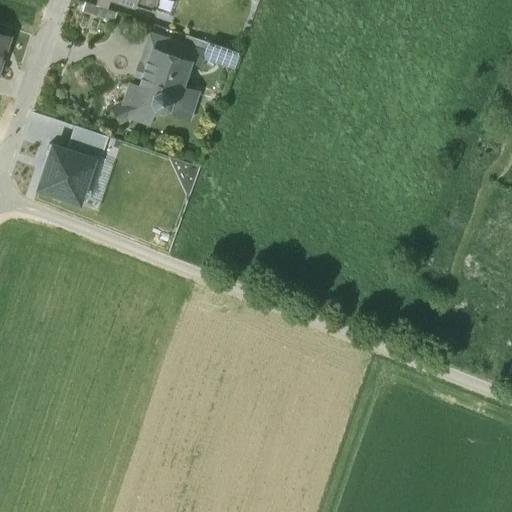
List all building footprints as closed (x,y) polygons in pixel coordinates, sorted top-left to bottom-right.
[(156,0),(135,0),(134,5),(153,11),(154,8),(156,0)] [(174,0),(156,0),(154,8),(160,10),(161,13),(164,12),(170,14),(174,0)] [(199,52),(156,38),(146,66),(145,66),(144,68),(146,68),(144,76),(142,75),(141,77),(143,78),(140,87),(130,84),(125,102),(111,109),(117,122),(131,114),(148,120),(153,107),(161,110),(168,106),(171,111),(186,116),(194,91),(178,86),(189,51),(199,54),(199,52)] [(201,59),(230,68),(234,54),(205,45),(201,59)] [(108,135),(74,124),(66,149),(94,158),(93,160),(99,161),(108,135)] [(79,204),(93,160),(94,158),(66,149),(51,144),(36,191),(79,204)]
